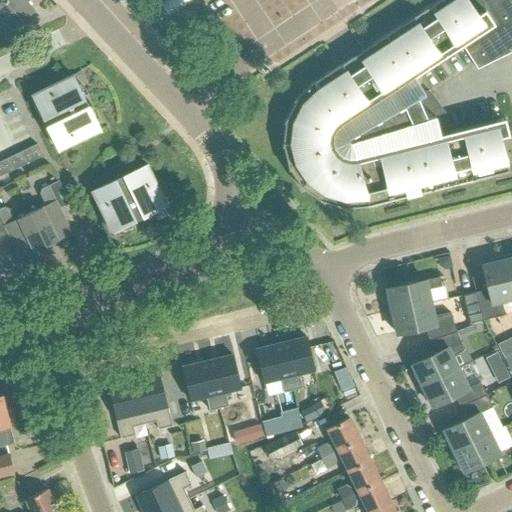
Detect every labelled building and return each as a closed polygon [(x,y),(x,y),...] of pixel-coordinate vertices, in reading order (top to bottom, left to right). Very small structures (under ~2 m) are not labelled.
[(3,0),(0,3),(0,16),(10,29),(34,9),(26,0),(3,0)] [(511,0),(436,0),(310,83),(311,83),(293,100),(294,101),(283,122),(285,123),(282,147),(283,146),(289,170),(290,169),(303,189),(304,188),(324,203),(324,201),(347,208),(347,207),(370,205),(508,170),(500,137),(509,135),(505,118),(440,134),(429,91),(425,93),(414,76),(462,45),(477,69),(511,51),(511,0)] [(46,122),(86,102),(73,75),(32,94),(46,122)] [(86,102),(46,122),(59,149),(99,130),(86,102)] [(0,175),(42,155),(37,143),(0,161),(0,175)] [(147,164),(120,177),(139,218),(166,205),(147,164)] [(120,177),(92,191),(112,231),(139,218),(120,177)] [(59,208),(70,202),(59,180),(41,188),(40,193),(45,204),(30,212),(46,245),(71,233),(59,208)] [(0,236),(8,232),(20,258),(46,245),(30,212),(14,220),(8,208),(4,206),(0,208),(0,236)] [(449,254),(438,257),(439,264),(444,268),(452,266),(449,254)] [(488,288),(476,291),(483,319),(505,314),(501,300),(511,297),(511,287),(504,255),(491,259),(491,262),(482,264),(488,288)] [(389,311),(430,302),(428,289),(441,286),(439,276),(387,287),(389,297),(386,298),(389,311)] [(483,319),(476,291),(463,295),(470,322),(483,319)] [(430,302),(389,311),(392,324),(395,324),(397,333),(425,327),(429,340),(457,331),(449,312),(433,315),(430,302)] [(457,331),(429,340),(434,353),(412,364),(416,372),(413,374),(419,386),(458,367),(448,347),(461,341),(457,331)] [(292,389),(301,387),(298,373),(314,369),(307,337),(282,343),(292,389)] [(283,391),(292,389),(282,343),(256,349),(264,382),(280,377),(283,391)] [(220,407),(229,405),(225,391),(242,387),(234,355),(208,361),(220,407)] [(210,409),(220,407),(208,361),(183,367),(190,400),(206,396),(210,409)] [(458,367),(419,386),(425,398),(428,397),(432,406),(455,395),(460,406),(486,394),(480,381),(468,387),(458,367)] [(158,428),(172,424),(160,373),(134,379),(144,422),(156,420),(158,428)] [(144,422),(134,379),(108,385),(120,437),(135,433),(133,425),(144,422)] [(486,394),(460,406),(466,418),(444,429),(448,437),(445,439),(451,451),(490,432),(480,412),(493,406),(486,394)] [(0,395),(0,454),(9,453),(7,445),(14,443),(10,425),(2,395),(0,395)] [(320,400),(299,410),(304,421),(325,411),(320,400)] [(266,436),(302,426),(296,407),(280,411),(281,416),(262,421),(266,436)] [(320,457),(359,438),(349,417),(326,428),(335,445),(331,446),(325,443),(316,447),(320,457)] [(261,421),(243,426),(247,439),(264,434),(261,421)] [(294,430),(263,445),(264,446),(270,459),(271,460),(301,444),(294,430)] [(490,432),(451,451),(457,464),(460,462),(464,471),(500,454),(490,432)] [(369,459),(359,438),(320,457),(325,467),(335,462),(335,456),(339,454),(347,470),(369,459)] [(192,452),(205,449),(203,440),(190,443),(192,452)] [(217,457),(232,453),(229,441),(214,445),(217,457)] [(161,460),(174,456),(170,443),(158,447),(161,460)] [(129,473),(143,470),(138,448),(124,451),(129,473)] [(0,454),(0,477),(14,474),(9,453),(0,454)] [(369,459),(347,470),(355,486),(351,488),(346,485),(337,489),(341,499),(380,480),(369,459)] [(201,460),(189,465),(195,477),(206,472),(201,460)] [(193,488),(186,475),(138,498),(145,511),(170,511),(189,503),(184,492),(193,488)] [(380,480),(341,499),(346,509),(355,504),(356,497),(360,495),(368,511),(390,501),(380,480)] [(52,511),(57,510),(47,488),(25,499),(31,511),(52,511)] [(395,511),(390,501),(368,511),(367,511),(395,511)] [(195,511),(193,511),(189,503),(170,511),(204,511),(202,509),(195,511)]
